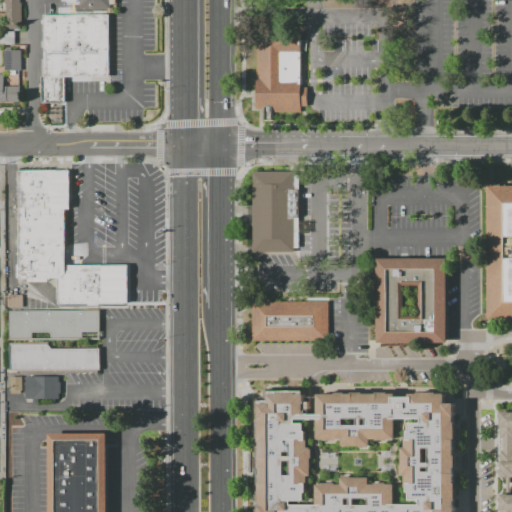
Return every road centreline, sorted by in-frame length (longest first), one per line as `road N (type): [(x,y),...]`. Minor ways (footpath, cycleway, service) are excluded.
road 1 (primary): [(183,189),(184,511)]
road 2 (residential): [(511,142),(219,142)]
road 3 (primary): [(218,511),(217,306)]
road 4 (residential): [(158,143),(0,144)]
road 5 (primary): [(217,306),(219,171)]
